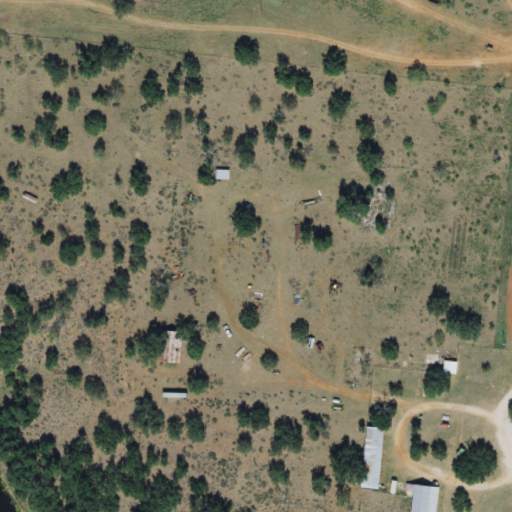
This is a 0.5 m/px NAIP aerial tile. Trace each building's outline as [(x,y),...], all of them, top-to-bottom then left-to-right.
[(216,181),(229,181),(229,172),(216,172),(216,181)] [(385,193),(367,193),(367,225),(385,225),(385,193)] [(180,332),(160,332),(160,364),(180,364),(180,332)] [(454,374),(455,364),(444,363),(443,373),(454,374)] [(366,427),(360,487),(378,489),(384,429),(366,427)] [(435,511),(439,487),(413,484),(410,511),(435,511)]
